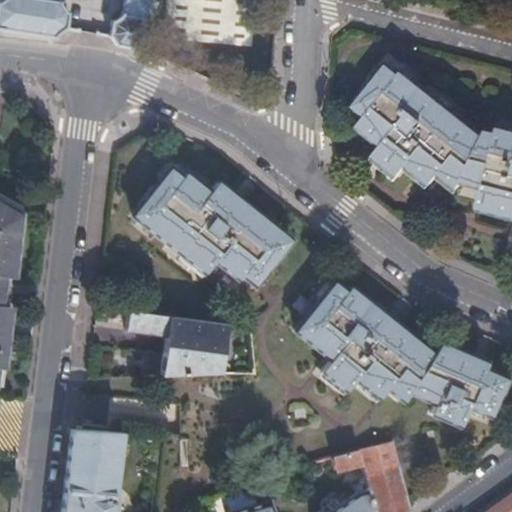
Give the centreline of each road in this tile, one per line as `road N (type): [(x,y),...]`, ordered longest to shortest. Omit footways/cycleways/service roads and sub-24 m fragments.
road 1 (residential): [(89,66),(36,511)]
road 2 (residential): [(511,310),(423,270),(298,177)]
road 3 (residential): [(298,177),(230,120),(89,66)]
road 4 (residential): [(511,50),(305,1)]
road 5 (residential): [(298,177),(305,1)]
